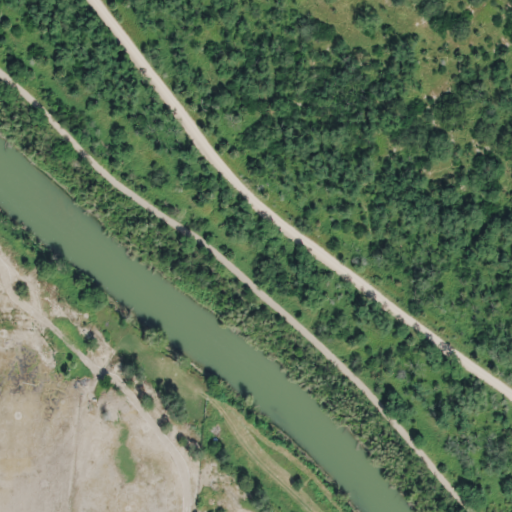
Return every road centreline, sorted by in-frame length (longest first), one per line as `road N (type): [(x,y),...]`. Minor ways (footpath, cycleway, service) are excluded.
road 1 (track): [(474,511),(315,339),(103,172),(0,72)]
road 2 (track): [(90,0),(212,155),(277,222),(384,307),(511,391)]
